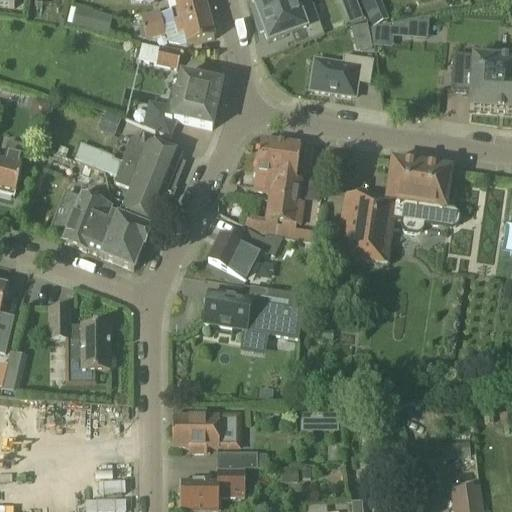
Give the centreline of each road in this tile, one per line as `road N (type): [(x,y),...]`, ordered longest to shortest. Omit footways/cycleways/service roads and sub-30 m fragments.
road 1 (residential): [(511,152),(463,152),(249,117)]
road 2 (residential): [(150,307),(249,117)]
road 3 (residential): [(152,511),(150,307)]
road 4 (residential): [(150,307),(0,250)]
road 5 (residential): [(249,117),(223,0)]
